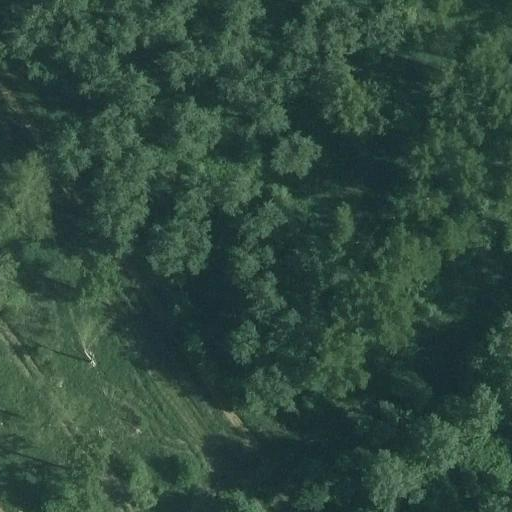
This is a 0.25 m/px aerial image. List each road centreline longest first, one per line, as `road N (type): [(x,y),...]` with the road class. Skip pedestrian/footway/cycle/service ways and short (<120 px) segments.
road 1 (track): [(0,139),(248,511)]
road 2 (track): [(511,302),(216,511)]
